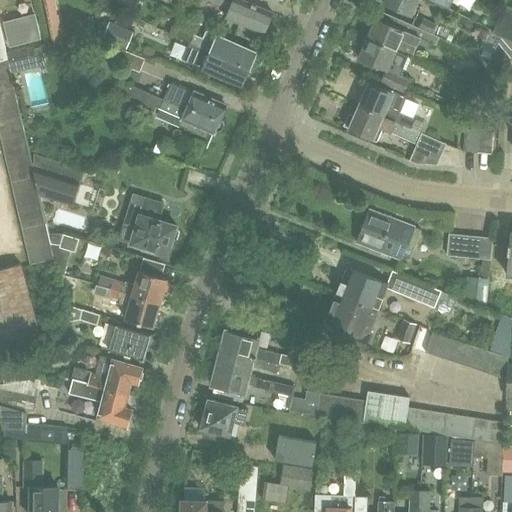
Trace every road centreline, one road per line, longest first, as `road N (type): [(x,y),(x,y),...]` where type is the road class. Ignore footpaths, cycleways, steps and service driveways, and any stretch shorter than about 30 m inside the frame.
road 1 (residential): [(146,511),(204,291),(269,133)]
road 2 (residential): [(511,201),(409,190),(269,133)]
road 3 (residential): [(269,133),(328,0)]
